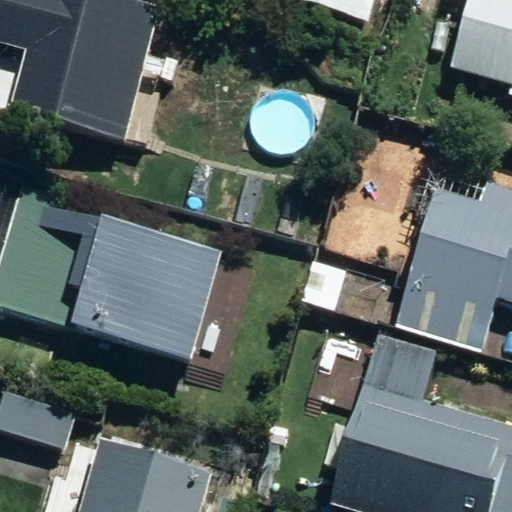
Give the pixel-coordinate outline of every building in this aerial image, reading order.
[(11,125),(118,153),(153,18),(80,0),(0,0),(0,58),(26,65),(11,125)] [(247,0),(247,2),(367,32),(374,0),(247,0)] [(511,0),(470,0),(449,81),(511,98),(511,0)] [(396,337),(480,362),(496,308),(511,312),(511,204),(487,197),(481,217),(436,203),(396,337)] [(0,264),(0,320),(191,372),(220,268),(14,211),(0,264)] [(309,314),(332,320),(345,274),(322,268),(309,314)] [(334,511),(511,511),(511,438),(419,413),(433,365),(379,350),(334,511)] [(35,384),(61,391),(66,364),(40,358),(35,384)] [(266,441),(299,451),(312,406),(279,396),(266,441)] [(0,419),(0,438),(62,457),(72,423),(5,403),(0,419)] [(84,511),(200,511),(208,485),(100,455),(84,511)]
